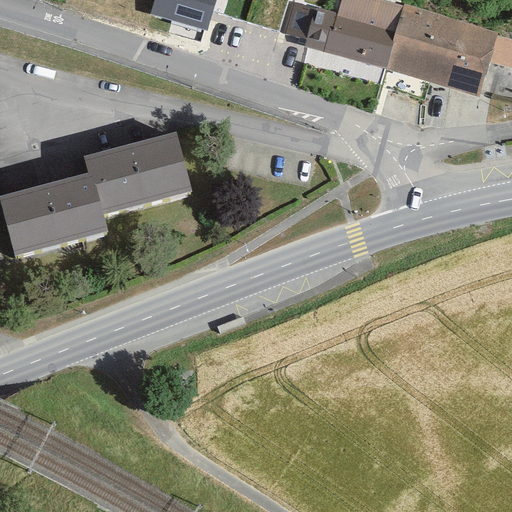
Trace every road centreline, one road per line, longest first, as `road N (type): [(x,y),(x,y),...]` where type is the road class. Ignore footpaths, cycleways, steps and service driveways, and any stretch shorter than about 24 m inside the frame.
road 1 (residential): [(0,6),(338,116),(391,154),(428,217)]
road 2 (secondary): [(0,374),(428,217)]
road 3 (track): [(104,334),(169,438),(267,511)]
